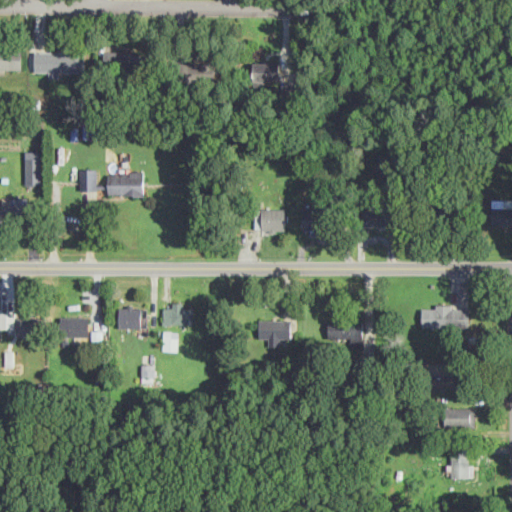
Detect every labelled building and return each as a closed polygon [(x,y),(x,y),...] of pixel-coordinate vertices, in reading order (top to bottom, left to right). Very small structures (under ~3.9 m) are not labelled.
[(0,69),(23,69),(23,48),(0,48),(0,69)] [(87,50),(35,50),(35,71),(87,71),(87,50)] [(148,72),(148,50),(104,50),(104,72),(148,72)] [(180,83),(216,83),(216,60),(180,60),(180,83)] [(280,61),(253,61),(253,81),(280,81),(280,61)] [(26,183),(42,183),(42,150),(26,150),(26,183)] [(98,191),(98,167),(82,167),(82,191),(98,191)] [(109,170),(109,195),(145,195),(145,170),(109,170)] [(426,195),(426,215),(464,216),(465,195),(426,195)] [(0,196),(0,221),(30,221),(30,196),(0,196)] [(511,225),(511,199),(491,199),(491,226),(511,225)] [(395,204),(367,204),(367,223),(395,223),(395,204)] [(303,230),(321,230),(321,206),(303,206),(303,230)] [(255,207),(255,230),(288,230),(288,207),(255,207)] [(164,302),(164,322),(193,322),(193,302),(164,302)] [(469,327),(469,303),(422,303),(422,327),(469,327)] [(148,327),(148,306),(120,306),(120,327),(148,327)] [(3,333),(38,333),(38,316),(3,316),(3,333)] [(62,316),(62,336),(90,336),(90,316),(62,316)] [(260,318),(260,336),(269,336),(269,345),(281,345),(281,336),(291,336),(291,318),(260,318)] [(363,319),(328,319),(329,342),(363,342),(363,319)] [(178,330),(164,330),(164,350),(178,350),(178,330)] [(156,364),(143,364),(143,380),(156,380),(156,364)] [(476,407),(444,407),(444,426),(476,426),(476,407)] [(452,452),(453,477),(474,477),(474,452),(452,452)]
